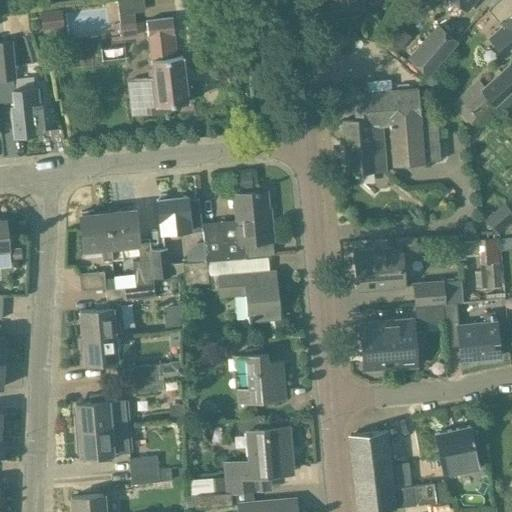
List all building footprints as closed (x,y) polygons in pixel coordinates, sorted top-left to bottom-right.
[(115,0),(120,34),(135,32),(131,0),(115,0)] [(454,0),(466,10),(474,0),(454,0)] [(511,0),(497,0),(510,14),(501,21),(504,25),(490,38),(506,56),(511,50),(511,0)] [(60,10),(39,13),(41,29),(61,27),(60,10)] [(153,77),(134,79),(138,114),(171,111),(170,104),(187,102),(182,56),(173,57),(170,34),(174,33),(173,17),(147,20),(153,77)] [(435,24),(406,58),(425,75),(431,68),(432,69),(456,42),(435,24)] [(0,42),(0,78),(15,77),(11,41),(0,42)] [(511,68),(509,65),(479,92),(492,107),(511,89),(511,68)] [(342,121),(347,173),(374,171),(374,170),(385,169),(382,128),(367,130),(367,127),(389,125),(393,165),(423,163),(423,161),(440,160),(436,121),(431,121),(429,108),(419,109),(418,89),(391,91),(390,80),(366,82),(367,92),(353,93),(356,119),(342,121)] [(36,133),(36,131),(43,131),(40,102),(38,102),(36,86),(12,89),(14,106),(11,106),(14,135),(36,133)] [(237,220),(203,223),(206,260),(245,257),(243,243),(272,241),(270,221),(269,221),(266,191),(235,194),(237,220)] [(170,198),(168,196),(167,194),(161,194),(159,199),(157,199),(160,233),(189,229),(189,233),(202,231),(200,209),(188,210),(187,196),(170,198)] [(497,232),(511,219),(511,206),(507,201),(486,218),(497,232)] [(114,278),(123,277),(120,246),(139,244),(135,209),(107,213),(110,247),(111,259),(112,259),(114,278)] [(111,259),(110,247),(107,213),(94,214),(94,210),(81,212),(81,215),(79,216),(83,250),(101,248),(102,260),(111,259)] [(398,248),(354,252),(358,290),(403,286),(400,248),(410,247),(410,238),(397,239),(398,248)] [(495,286),(490,238),(478,240),(482,287),(495,286)] [(205,261),(203,242),(196,242),(190,247),(186,254),(187,262),(205,261)] [(464,242),(457,243),(458,260),(465,259),(464,242)] [(151,259),(153,278),(170,276),(168,249),(150,250),(151,259)] [(153,284),(153,278),(151,259),(132,260),(135,286),(153,284)] [(207,261),(184,263),(185,284),(209,282),(207,261)] [(105,289),(104,279),(103,271),(78,273),(80,291),(105,289)] [(220,288),(220,295),(246,293),(248,319),(278,317),(274,272),(219,277),(220,288)] [(219,277),(210,277),(211,289),(220,288),(219,277)] [(114,288),(113,278),(104,279),(105,289),(114,288)] [(414,283),(415,305),(442,303),(456,302),(455,280),(454,280),(452,278),(444,278),(443,281),(414,283)] [(153,285),(114,288),(105,289),(107,302),(94,303),(95,309),(79,311),(82,338),(114,335),(132,333),(132,332),(122,333),(119,301),(154,297),(153,285)] [(442,303),(444,320),(444,324),(458,322),(456,302),(442,303)] [(415,306),(417,323),(444,320),(442,303),(415,306)] [(484,323),(457,325),(460,359),(499,356),(495,312),(483,313),(484,323)] [(412,318),(359,322),(363,371),(416,366),(412,318)] [(132,333),(114,335),(82,338),(82,339),(79,339),(81,351),(83,351),(85,364),(100,362),(101,369),(123,366),(121,342),(133,341),(132,333)] [(236,388),(237,403),(285,398),(282,360),(267,361),(266,352),(245,354),(248,387),(236,388)] [(160,376),(159,367),(159,364),(130,366),(131,379),(160,376)] [(160,376),(131,379),(131,390),(160,387),(160,376)] [(73,416),(75,431),(110,428),(127,426),(125,399),(107,400),(107,393),(90,395),(90,402),(75,403),(76,416),(73,416)] [(232,491),(248,490),(247,476),(266,474),(266,473),(291,471),(288,427),(264,429),(263,417),(238,419),(239,427),(246,430),(249,461),(225,463),(228,492),(232,491)] [(127,426),(110,428),(75,431),(76,444),(79,444),(80,456),(95,455),(95,461),(113,459),(112,453),(130,452),(127,426)] [(435,433),(441,459),(445,458),(449,473),(460,471),(461,472),(478,468),(469,426),(435,433)] [(365,511),(396,508),(396,507),(394,488),(387,429),(348,434),(356,511),(365,511)] [(130,472),(158,470),(157,456),(129,459),(130,472)] [(130,472),(131,484),(159,481),(158,470),(130,472)] [(433,483),(394,488),(396,507),(435,502),(433,483)] [(232,491),(228,492),(200,494),(201,507),(233,505),(232,491)] [(72,511),(104,511),(103,494),(71,497),(72,511)] [(239,503),(239,504),(239,511),(295,511),(294,499),(239,503)]
